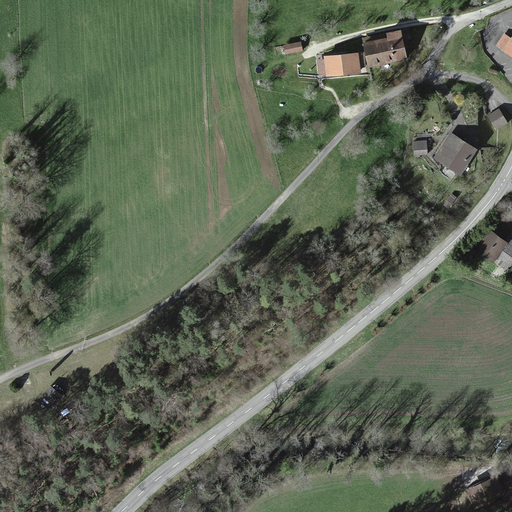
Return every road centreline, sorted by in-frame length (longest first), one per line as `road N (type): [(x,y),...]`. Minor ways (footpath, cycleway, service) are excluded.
road 1 (track): [(0,382),(148,316),(189,287),(365,110),(427,75),(449,32),(511,0)]
road 2 (secondary): [(511,165),(442,251),(121,511)]
